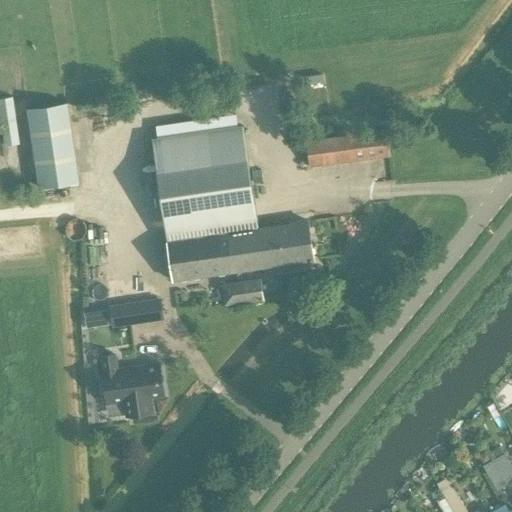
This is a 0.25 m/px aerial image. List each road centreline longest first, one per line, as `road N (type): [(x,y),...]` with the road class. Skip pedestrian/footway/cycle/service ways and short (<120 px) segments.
road 1 (unclassified): [(235,511),(511,180)]
road 2 (track): [(0,212),(124,197)]
